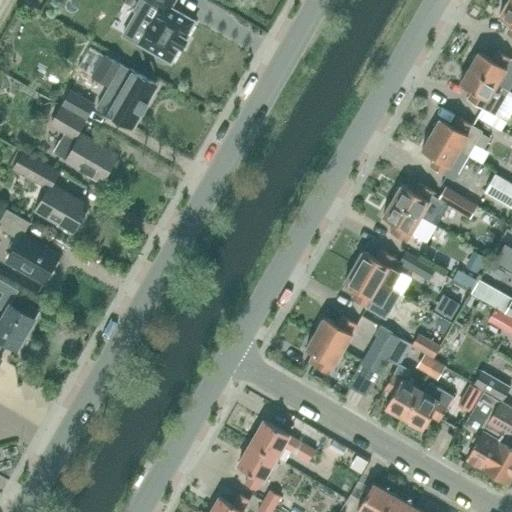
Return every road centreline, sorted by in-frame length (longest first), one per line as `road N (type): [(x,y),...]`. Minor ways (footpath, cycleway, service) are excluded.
road 1 (tertiary): [(22,511),(318,0)]
road 2 (unclassified): [(232,355),(443,0)]
road 3 (residential): [(498,511),(232,355)]
road 4 (unclassified): [(140,511),(232,355)]
